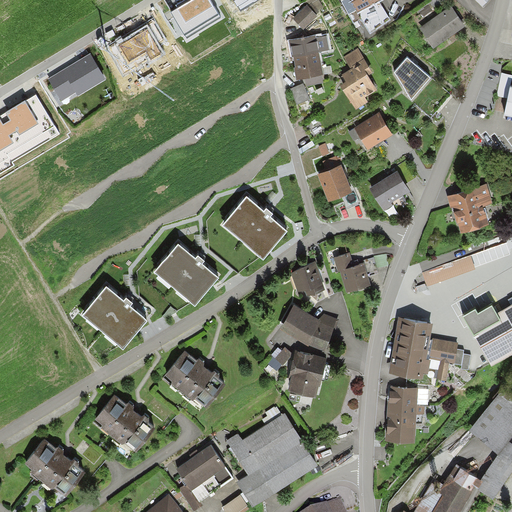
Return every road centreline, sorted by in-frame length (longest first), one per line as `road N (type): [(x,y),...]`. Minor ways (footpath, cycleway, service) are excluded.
road 1 (residential): [(0,440),(316,233)]
road 2 (residential): [(411,238),(502,0)]
road 3 (residential): [(278,0),(279,92),(316,233)]
road 4 (residential): [(363,468),(381,335),(411,238)]
